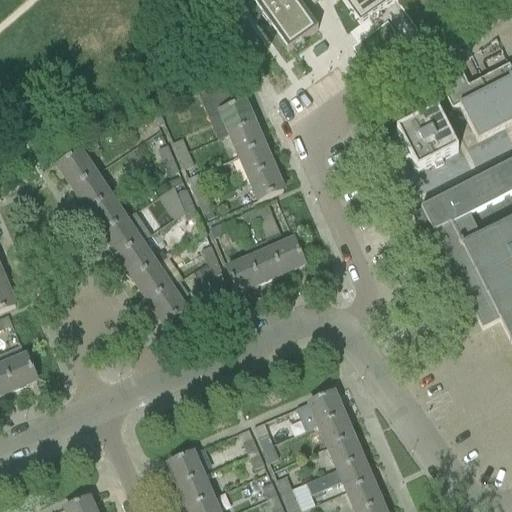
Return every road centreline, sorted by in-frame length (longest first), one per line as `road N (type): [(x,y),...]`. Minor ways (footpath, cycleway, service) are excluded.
road 1 (residential): [(511,460),(491,461),(362,171),(319,192)]
road 2 (residential): [(511,507),(458,497),(348,338)]
road 3 (residential): [(153,389),(309,323),(348,338)]
road 4 (residential): [(348,338),(366,292),(319,192)]
road 5 (residential): [(319,192),(298,150),(361,96)]
road 6 (residential): [(98,412),(72,333),(111,315)]
